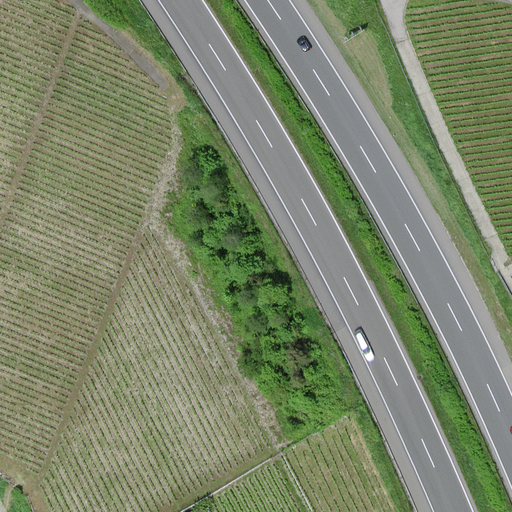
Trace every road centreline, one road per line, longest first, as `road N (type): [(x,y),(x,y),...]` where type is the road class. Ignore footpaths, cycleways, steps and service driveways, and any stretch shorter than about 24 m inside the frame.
road 1 (motorway): [(180,0),(336,265),(454,511)]
road 2 (motorway): [(511,438),(446,298),(268,0)]
road 3 (track): [(399,0),(410,59),(511,269)]
road 4 (track): [(166,85),(73,0)]
